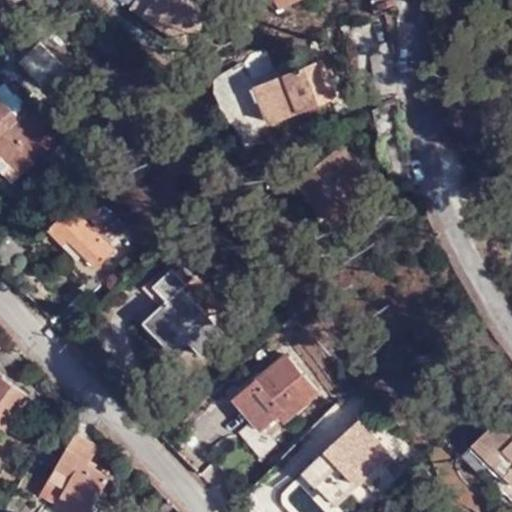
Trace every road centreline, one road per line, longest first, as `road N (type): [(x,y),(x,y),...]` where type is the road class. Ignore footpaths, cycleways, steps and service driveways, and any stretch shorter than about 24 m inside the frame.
road 1 (residential): [(511,321),(435,210),(414,0)]
road 2 (residential): [(213,511),(0,303)]
